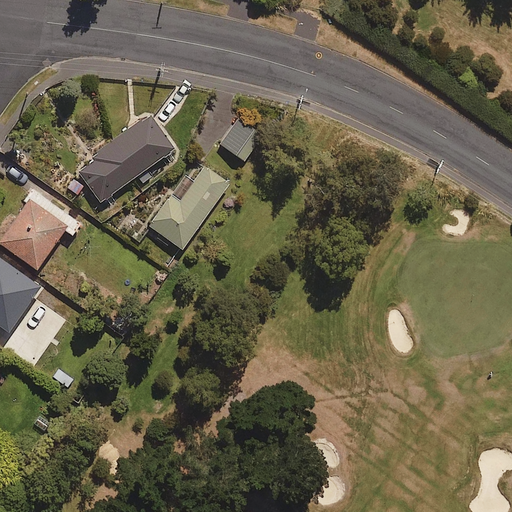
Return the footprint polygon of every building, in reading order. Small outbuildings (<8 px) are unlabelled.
[(102,204),(139,177),(144,184),(154,176),(149,170),(175,151),(150,116),(77,170),(102,204)] [(263,138),(241,121),(222,145),(245,162),(263,138)] [(150,227),(159,233),(157,237),(168,245),(170,241),(183,251),(230,186),(206,168),(182,202),(172,196),(150,227)] [(22,206),(25,208),(0,244),(39,271),(67,231),(74,236),(82,226),(33,191),(22,206)] [(0,326),(11,334),(43,289),(0,258),(0,326)] [(58,367),(51,376),(69,389),(76,380),(58,367)]
